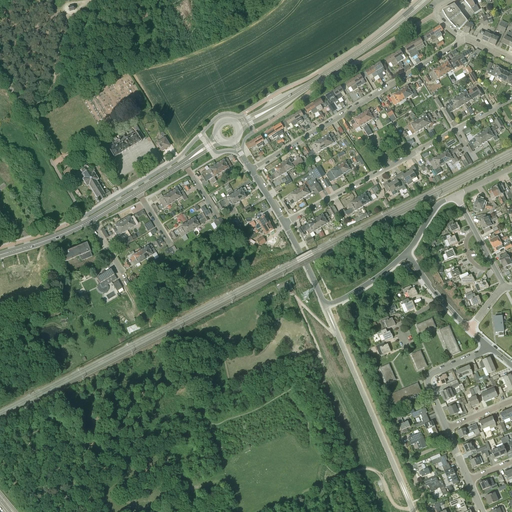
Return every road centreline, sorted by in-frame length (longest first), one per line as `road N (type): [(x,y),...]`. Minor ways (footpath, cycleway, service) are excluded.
road 1 (residential): [(284,223),(511,99)]
road 2 (residential): [(463,39),(250,169)]
road 3 (secondary): [(237,126),(389,29)]
road 4 (residential): [(488,346),(429,377),(446,428)]
